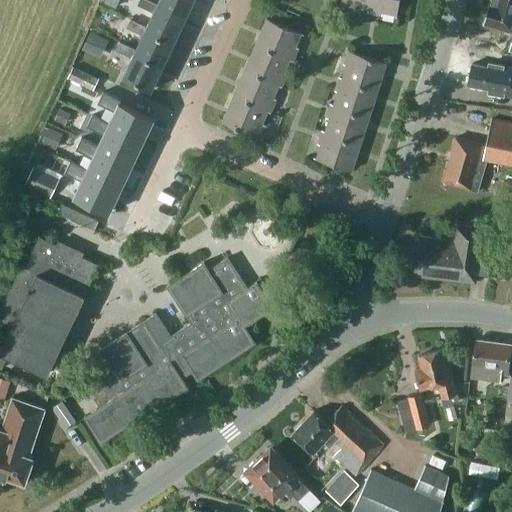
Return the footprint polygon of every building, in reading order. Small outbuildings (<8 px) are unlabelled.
[(157,8),(158,4),(148,0),(140,0),(138,5),(154,13),(147,27),(146,30),(174,44),(184,21),(157,8)] [(184,21),(194,0),(160,0),(158,4),(157,8),(184,21)] [(369,12),(371,0),(342,0),(341,7),(355,9),(355,7),(368,10),(368,12),(369,12)] [(371,0),(369,12),(382,15),(382,13),(397,16),(400,0),(371,0)] [(511,0),(491,0),(484,23),(511,31),(511,42),(509,51),(511,51),(511,0)] [(293,60),(305,34),(268,18),(256,45),(293,60)] [(146,30),(147,27),(131,19),(127,28),(143,35),(137,50),(135,53),(163,66),(174,44),(146,30)] [(109,39),(91,31),(83,48),(101,57),(109,39)] [(135,53),(137,50),(120,42),(116,50),(133,58),(124,77),(152,90),(163,66),(135,53)] [(282,86),(293,60),(256,45),(245,70),(282,86)] [(378,90),(387,63),(349,50),(340,77),(378,90)] [(489,93),(511,97),(511,67),(490,63),(489,67),(473,64),(469,85),(490,89),(489,93)] [(100,78),(74,66),(68,77),(94,90),(100,78)] [(271,112),(282,86),(245,70),(234,96),(271,112)] [(370,116),(378,90),(340,77),(331,104),(370,116)] [(143,142),(154,119),(120,103),(121,100),(103,92),(98,103),(115,111),(109,123),(108,126),(143,142)] [(260,138),(271,112),(234,96),(223,122),(260,138)] [(361,143),(370,116),(331,104),(323,131),(361,143)] [(56,120),(66,124),(72,112),(61,108),(56,120)] [(108,126),(109,123),(92,115),(87,126),(104,134),(98,146),(97,149),(132,166),(143,142),(108,126)] [(511,119),(492,116),(487,146),(456,137),(444,181),(476,191),(482,171),(481,171),(485,158),(500,161),(499,164),(504,164),(504,161),(511,162),(511,119)] [(63,133),(49,127),(42,143),(56,149),(63,133)] [(352,170),(361,143),(323,131),(314,158),(352,170)] [(97,149),(98,146),(82,138),(76,150),(93,157),(87,169),(86,172),(121,189),(132,166),(97,149)] [(109,213),(121,189),(86,172),(87,169),(71,161),(65,173),(82,181),(75,197),(109,213)] [(25,185),(51,197),(60,177),(34,165),(25,185)] [(511,200),(511,182),(505,181),(504,180),(499,197),(511,200)] [(415,275),(476,283),(479,265),(483,231),(484,229),(456,225),(454,241),(420,237),(420,240),(417,240),(416,249),(418,250),(415,275)] [(483,231),(479,265),(487,266),(492,232),(483,231)] [(96,270),(98,265),(40,238),(26,268),(22,266),(0,313),(0,320),(13,327),(1,353),(48,375),(52,366),(85,296),(84,295),(96,270)] [(248,287),(228,257),(210,270),(205,262),(168,286),(192,323),(172,336),(157,313),(128,332),(127,332),(103,348),(110,359),(90,371),(103,392),(95,397),(101,406),(85,417),(102,442),(188,386),(182,375),(187,372),(191,369),(198,380),(257,342),(246,325),(274,307),(258,281),(248,287)] [(511,344),(477,340),(472,378),(501,382),(502,374),(508,375),(511,344)] [(448,370),(442,349),(419,355),(422,368),(415,370),(420,390),(439,385),(445,405),(459,401),(451,369),(448,370)] [(11,380),(0,376),(0,400),(5,402),(11,380)] [(431,424),(423,393),(397,399),(406,431),(431,424)] [(0,474),(25,483),(34,457),(29,456),(46,408),(14,397),(3,429),(0,428),(0,474)] [(51,407),(66,428),(76,421),(62,400),(51,407)] [(384,445),(342,406),(326,422),(314,411),(293,433),(314,453),(324,442),(330,448),(336,442),(341,447),(334,455),(356,475),(384,445)] [(294,495),(299,500),(310,489),(271,449),(261,459),(257,459),(249,466),(248,471),(276,500),(284,491),(291,498),(294,495)] [(352,511),(440,511),(450,475),(425,464),(415,487),(371,468),(352,511)] [(341,505),(360,484),(344,470),(326,491),(341,505)] [(304,499),(314,509),(325,498),(315,488),(304,499)] [(319,511),(339,511),(325,503),(319,511)]
